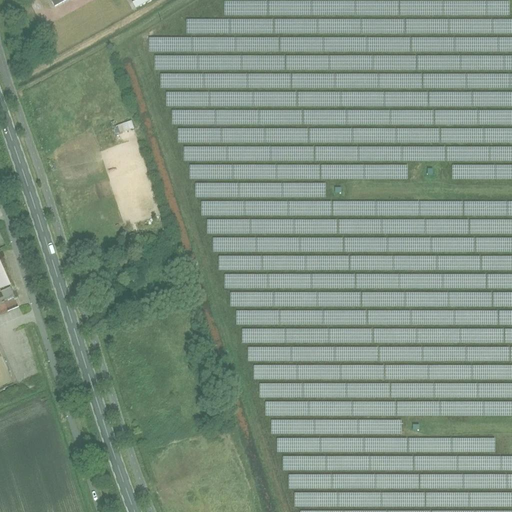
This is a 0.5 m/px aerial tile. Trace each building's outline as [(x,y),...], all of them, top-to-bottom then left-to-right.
[(152,0),(151,0),(138,0),(133,3),(136,9),(152,0)] [(120,134),(134,130),(134,129),(132,122),(118,126),(120,134)] [(111,271),(136,264),(133,256),(109,264),(111,271)] [(0,289),(9,285),(0,264),(0,289)] [(8,301),(15,298),(11,289),(4,292),(8,301)] [(13,302),(1,308),(5,317),(18,311),(13,302)]
